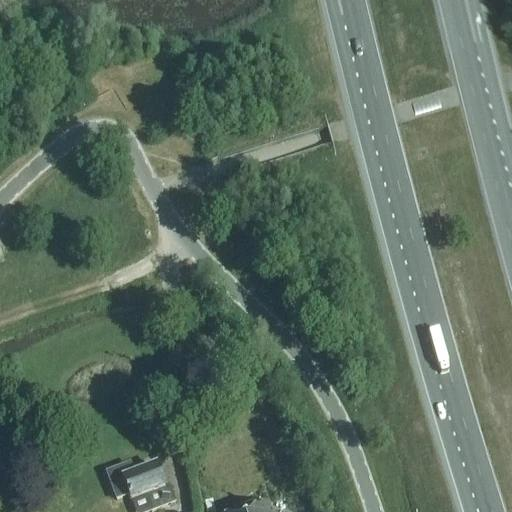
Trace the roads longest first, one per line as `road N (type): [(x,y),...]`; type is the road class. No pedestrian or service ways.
road 1 (unclassified): [(373,511),(339,421),(304,363),(173,233),(127,146),(98,134),(70,140),(0,204)]
road 2 (trunk): [(358,30),(444,360),(494,511)]
road 3 (track): [(173,233),(172,285),(184,311),(266,421),(304,511)]
road 4 (track): [(184,311),(166,405),(183,511)]
road 5 (trunk): [(511,231),(461,40)]
